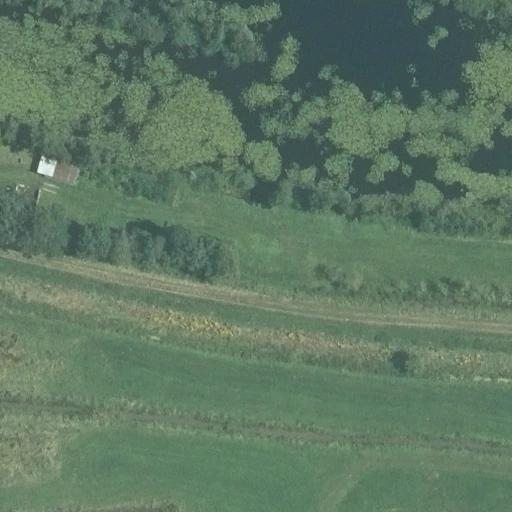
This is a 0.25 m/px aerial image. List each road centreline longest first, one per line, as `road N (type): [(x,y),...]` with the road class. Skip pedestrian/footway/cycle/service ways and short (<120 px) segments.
road 1 (track): [(511,331),(368,322),(121,281),(0,250)]
road 2 (track): [(159,216),(0,183)]
